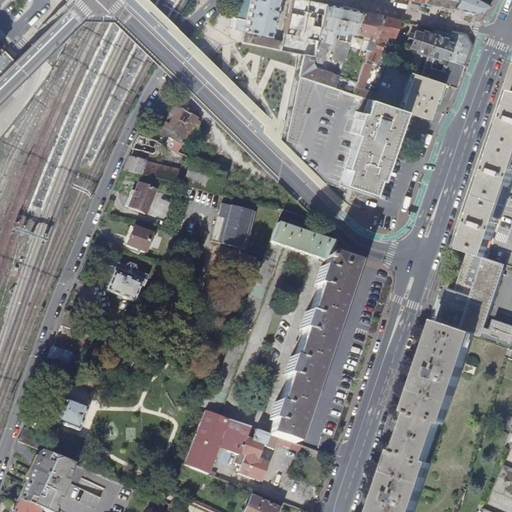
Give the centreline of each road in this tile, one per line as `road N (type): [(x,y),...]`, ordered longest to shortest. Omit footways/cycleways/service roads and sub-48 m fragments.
road 1 (residential): [(213,0),(186,25),(131,121),(0,463)]
road 2 (tertiary): [(106,0),(342,231),(417,264)]
road 3 (secondary): [(417,264),(334,511)]
road 4 (secondary): [(504,34),(417,264)]
road 5 (residential): [(0,87),(89,0)]
